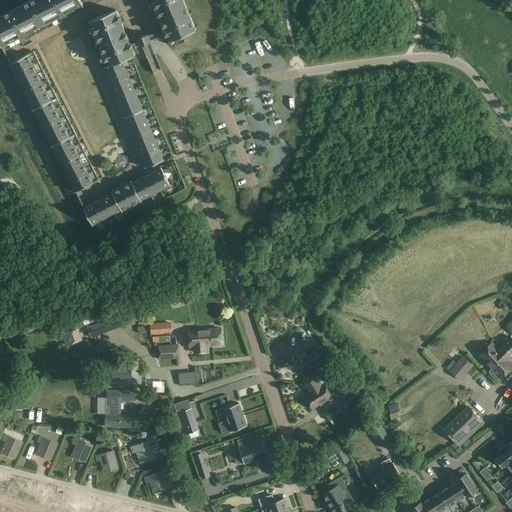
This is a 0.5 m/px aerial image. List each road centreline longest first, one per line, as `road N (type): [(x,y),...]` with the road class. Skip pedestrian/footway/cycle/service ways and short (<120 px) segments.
road 1 (unclassified): [(311,511),(174,110)]
road 2 (unclassified): [(511,127),(475,77),(436,57),(259,79),(174,110)]
road 3 (track): [(204,198),(8,289)]
road 4 (residential): [(177,511),(0,466)]
